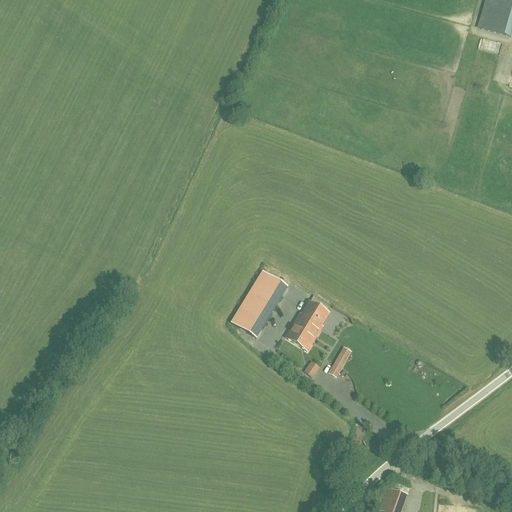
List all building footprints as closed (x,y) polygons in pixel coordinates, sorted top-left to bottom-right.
[(511,38),(511,32),(511,0),(489,0),(481,29),(511,38)] [(256,340),(260,334),(288,288),(262,272),(230,324),(256,340)] [(322,327),(329,314),(309,303),(302,316),(300,315),(286,339),(308,353),(323,328),(322,327)] [(346,348),(333,377),(342,381),(355,352),(346,348)] [(318,365),(311,377),(317,381),(324,369),(318,365)] [(403,511),(409,496),(393,491),(385,511),(403,511)]
